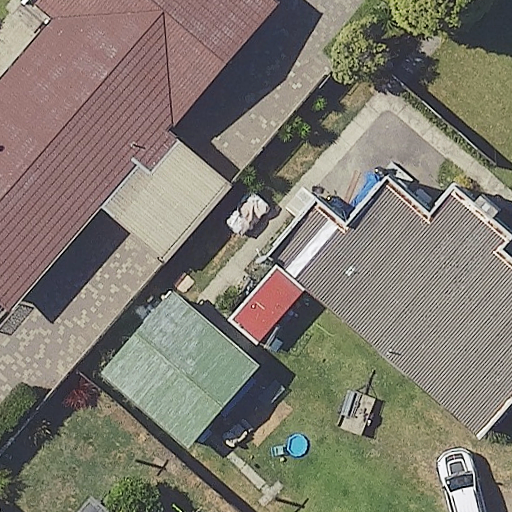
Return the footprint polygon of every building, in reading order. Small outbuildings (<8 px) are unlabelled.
[(287,7),(278,0),(47,0),(44,5),(61,20),(0,89),(0,301),(18,316),(110,210),(175,135),(287,7)] [(175,135),(110,210),(172,264),(237,189),(175,135)] [(493,442),(511,419),(511,259),(507,256),(511,250),(511,232),(462,191),(441,216),(398,180),(356,229),(328,205),(279,262),(493,442)] [(269,366),(181,290),(108,375),(197,450),(269,366)] [(118,511),(102,497),(88,511),(118,511)]
